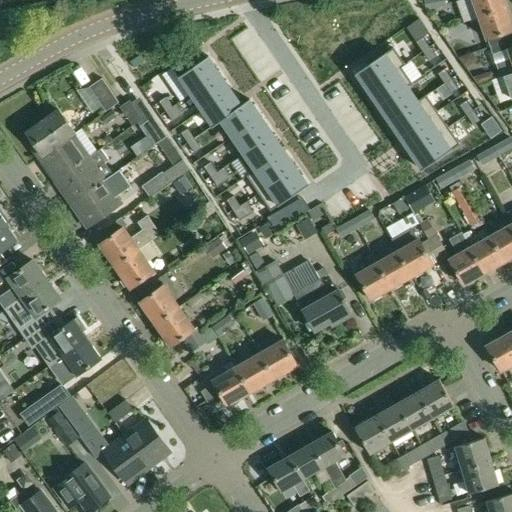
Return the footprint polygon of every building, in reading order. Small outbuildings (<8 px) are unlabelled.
[(445,0),(423,0),(425,10),(446,7),(445,0)] [(472,0),(479,17),(507,7),(504,0),(472,0)] [(511,21),(507,7),(479,17),(487,40),(489,47),(511,38),(511,21)] [(423,37),(416,42),(423,51),(429,47),(423,37)] [(511,38),(489,47),(493,57),(508,51),(511,61),(496,67),(500,77),(505,75),(511,72),(511,38)] [(374,61),(356,73),(367,90),(405,64),(393,47),(383,54),(381,51),(372,58),(374,61)] [(429,47),(423,51),(430,61),(436,57),(429,47)] [(472,53),(457,58),(465,68),(474,62),(472,53)] [(180,75),(178,77),(191,94),(220,74),(208,56),(190,69),(188,66),(178,72),(180,75)] [(405,64),(367,90),(378,106),(412,82),(401,67),(405,65),(405,64)] [(444,69),(438,73),(445,83),(451,79),(444,69)] [(492,72),(471,77),(477,85),(495,79),(492,72)] [(220,74),(191,94),(201,110),(231,89),(220,74)] [(90,86),(106,110),(119,102),(102,78),(90,86)] [(451,79),(445,83),(451,93),(458,89),(451,79)] [(412,82),(378,106),(389,122),(426,96),(426,95),(418,100),(408,86),(412,83),(412,82)] [(231,89),(201,110),(212,126),(250,100),(250,99),(242,105),(231,89)] [(426,96),(389,122),(399,137),(437,111),(426,96)] [(166,97),(159,101),(166,111),(173,107),(166,97)] [(119,107),(133,125),(143,119),(130,100),(119,107)] [(250,100),(212,126),(213,127),(221,121),(232,137),(262,117),(250,100)] [(466,101),(460,105),(466,115),(473,110),(466,101)] [(173,107),(166,111),(173,121),(183,114),(176,104),(173,107)] [(26,131),(34,142),(30,145),(40,159),(40,160),(76,135),(75,135),(76,134),(58,108),(26,131)] [(473,110),(466,115),(473,125),(480,120),(473,110)] [(112,111),(102,117),(106,123),(116,117),(112,111)] [(437,111),(399,137),(410,153),(448,127),(437,111)] [(140,126),(153,145),(167,136),(153,116),(140,126)] [(262,117),(232,137),(243,153),(239,156),(239,157),(273,134),(262,117)] [(448,127),(410,153),(422,170),(460,144),(448,127)] [(188,128),(181,133),(188,143),(194,138),(188,128)] [(82,131),(40,160),(56,183),(91,158),(90,157),(97,152),(82,131)] [(273,134),(239,157),(250,173),(246,176),(247,176),(285,150),(273,134)] [(511,138),(510,136),(494,145),(500,156),(511,148),(511,138)] [(194,138),(188,143),(195,153),(201,148),(194,138)] [(132,145),(138,155),(145,150),(139,141),(132,145)] [(494,145),(476,155),(482,166),(500,156),(494,145)] [(285,150),(247,176),(258,193),(296,167),(285,150)] [(91,159),(56,183),(72,205),(107,181),(106,179),(113,174),(104,162),(97,167),(91,159)] [(163,173),(170,183),(189,170),(182,159),(163,173)] [(469,159),(452,168),(459,179),(475,170),(469,159)] [(211,162),(204,166),(211,176),(217,172),(211,162)] [(217,172),(211,176),(218,186),(231,177),(224,167),(217,172)] [(296,167),(258,193),(270,211),(308,185),(296,167)] [(452,168),(435,178),(441,189),(459,179),(452,168)] [(162,172),(142,186),(150,197),(170,183),(163,173),(162,172)] [(184,175),(173,183),(180,193),(191,185),(184,175)] [(72,205),(87,227),(122,203),(107,181),(72,205)] [(460,187),(453,191),(472,225),(479,221),(460,187)] [(234,196),(227,200),(233,210),(240,206),(234,196)] [(240,206),(233,210),(239,220),(253,212),(247,201),(240,206)] [(370,208),(352,218),(358,229),(376,219),(370,208)] [(110,236),(100,243),(115,266),(139,249),(160,234),(147,215),(137,222),(142,230),(131,237),(124,226),(126,224),(122,217),(105,229),(110,236)] [(8,225),(2,216),(0,216),(0,265),(0,264),(0,251),(16,240),(7,226),(8,225)] [(352,218),(335,227),(341,238),(358,229),(352,218)] [(269,220),(258,227),(265,238),(276,232),(269,220)] [(511,225),(511,224),(491,235),(505,261),(511,257),(511,225)] [(255,231),(240,241),(248,254),(263,245),(255,231)] [(461,232),(449,239),(458,254),(450,259),(464,284),(485,273),(470,247),(461,232)] [(436,235),(429,239),(440,259),(447,254),(436,235)] [(491,235),(470,247),(485,273),(501,263),(505,261),(491,235)] [(218,238),(213,241),(221,251),(225,248),(218,238)] [(419,239),(398,250),(412,276),(433,264),(433,263),(440,259),(429,239),(422,243),(421,243),(419,239)] [(389,256),(377,262),(392,287),(412,276),(398,250),(394,243),(384,248),(389,256)] [(139,249),(115,266),(131,288),(134,286),(139,292),(155,281),(150,274),(154,271),(139,249)] [(366,269),(356,274),(371,299),(392,287),(377,262),(371,252),(360,258),(366,269)] [(257,253),(248,258),(257,274),(264,269),(267,268),(257,253)] [(16,285),(0,296),(0,302),(4,309),(46,279),(32,260),(9,276),(16,285)] [(264,269),(257,274),(264,285),(266,284),(277,305),(295,294),(295,292),(290,285),(288,281),(284,273),(277,262),(267,268),(264,269)] [(242,264),(229,275),(235,284),(249,274),(242,264)] [(319,279),(295,292),(295,294),(299,300),(316,330),(331,322),(333,325),(352,315),(338,289),(329,294),(325,286),(320,278),(319,279)] [(46,279),(4,309),(12,320),(25,338),(37,329),(57,315),(50,305),(59,298),(46,279)] [(155,281),(139,292),(144,298),(140,301),(156,323),(179,306),(163,284),(160,287),(155,281)] [(264,297),(252,303),(263,321),(273,315),(264,297)] [(179,306),(156,323),(172,345),(182,338),(187,344),(202,333),(198,327),(195,329),(195,328),(179,306)] [(57,315),(37,329),(44,340),(37,344),(51,364),(54,362),(64,355),(88,338),(84,332),(85,331),(84,330),(86,328),(78,317),(75,319),(74,318),(64,326),(57,315)] [(228,315),(213,326),(219,334),(234,324),(228,315)] [(213,326),(202,333),(207,340),(209,342),(219,334),(213,326)] [(202,333),(187,344),(192,351),(207,340),(202,333)] [(511,341),(507,333),(486,345),(501,371),(511,364),(511,341)] [(64,355),(54,362),(68,382),(78,375),(102,358),(88,338),(64,355)] [(283,339),(260,352),(275,378),(298,365),(283,339)] [(260,352),(237,366),(251,391),(275,378),(260,352)] [(195,357),(190,361),(198,373),(203,369),(195,357)] [(214,381),(202,392),(209,404),(223,397),(228,405),(251,391),(237,366),(213,379),(214,381)] [(0,374),(0,400),(14,390),(2,373),(0,374)] [(439,379),(417,391),(432,417),(454,405),(439,379)] [(64,384),(38,402),(46,413),(72,395),(64,384)] [(417,391),(397,403),(412,429),(432,417),(417,391)] [(126,399),(109,412),(116,422),(134,409),(126,399)] [(71,400),(61,407),(81,435),(91,428),(71,400)] [(397,403),(376,415),(391,441),(412,429),(397,403)] [(390,441),(376,415),(354,427),(369,453),(390,441)] [(65,418),(53,427),(68,446),(79,437),(65,418)] [(147,418),(125,435),(149,467),(171,451),(147,418)] [(463,421),(442,433),(448,444),(469,431),(463,421)] [(310,443),(331,478),(336,487),(342,495),(356,485),(350,476),(345,479),(334,460),(345,454),(332,431),(310,443)] [(442,433),(421,445),(427,456),(448,444),(442,433)] [(125,435),(104,450),(128,483),(149,467),(125,435)] [(22,436),(14,442),(22,451),(29,446),(22,436)] [(484,437),(455,446),(462,469),(462,470),(491,461),(484,437)] [(13,443),(3,451),(11,463),(21,455),(13,443)] [(310,443),(290,455),(304,478),(314,472),(321,484),(331,478),(310,443)] [(407,453),(400,457),(406,468),(427,456),(421,445),(419,446),(407,453)] [(290,455),(268,467),(282,491),(293,484),(300,496),(304,494),(310,491),(303,478),(304,478),(290,455)] [(438,455),(427,458),(433,478),(444,475),(438,455)] [(400,457),(378,469),(385,480),(396,474),(406,468),(400,457)] [(491,461),(462,470),(465,479),(469,493),(498,485),(491,461)] [(65,479),(55,487),(69,507),(80,499),(89,511),(110,496),(85,462),(64,477),(65,479)] [(406,468),(396,474),(399,478),(409,472),(406,468)] [(444,475),(433,478),(440,502),(452,498),(444,475)] [(368,481),(346,495),(353,505),(366,497),(376,510),(377,511),(385,505),(368,481)] [(336,487),(322,496),(328,504),(342,495),(336,487)] [(24,490),(10,500),(16,508),(22,503),(28,511),(56,511),(40,490),(37,492),(34,489),(27,494),(24,490)] [(511,511),(511,492),(487,500),(490,511),(511,511)] [(303,511),(306,511),(318,504),(317,502),(313,495),(307,500),(299,505),(303,511)]
